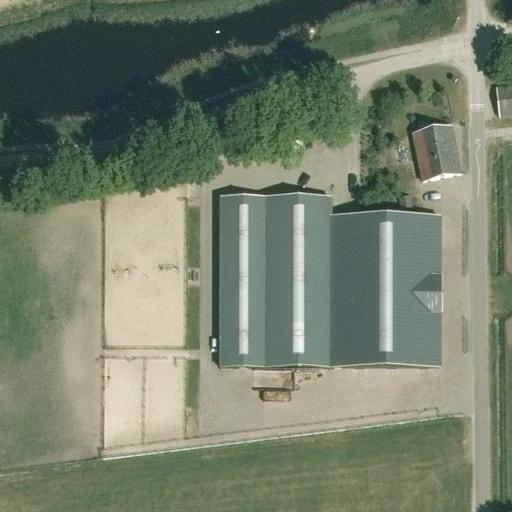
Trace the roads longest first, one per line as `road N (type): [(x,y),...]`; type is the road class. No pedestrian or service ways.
road 1 (unclassified): [(0,162),(110,154),(180,121),(475,45)]
road 2 (unclassified): [(482,511),(475,45)]
